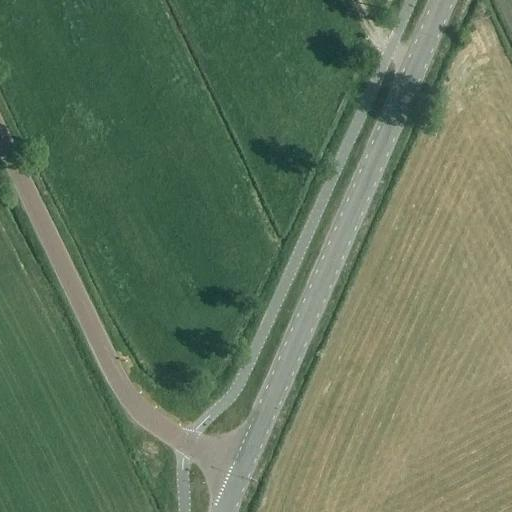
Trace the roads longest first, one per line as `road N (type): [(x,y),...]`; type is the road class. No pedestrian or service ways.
road 1 (primary): [(240,468),(442,0)]
road 2 (tertiary): [(0,143),(107,371),(159,426),(240,468)]
